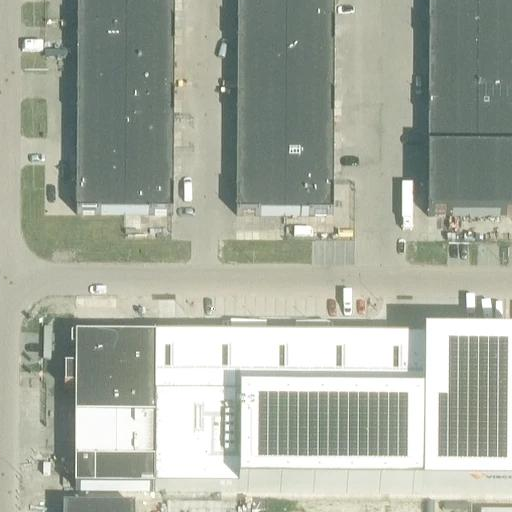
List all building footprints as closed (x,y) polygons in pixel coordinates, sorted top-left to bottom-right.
[(125,0),(76,0),(76,23),(125,23),(125,0)] [(173,0),(125,0),(125,23),(173,24),(173,0)] [(285,0),(236,0),(236,24),(285,24),(285,0)] [(285,0),(285,24),(333,25),(333,0),(285,0)] [(427,218),(475,218),(511,218),(511,0),(476,0),(476,25),(428,25),(427,57),(427,89),(427,121),(427,153),(427,185),(427,218)] [(427,0),(428,25),(476,25),(476,0),(427,0)] [(76,23),(76,55),(125,55),(125,23),(76,23)] [(125,23),(125,55),(173,56),(173,24),(125,23)] [(236,24),(236,56),(285,56),(285,24),(236,24)] [(285,24),(285,56),(333,57),(333,25),(285,24)] [(125,55),(76,55),(76,87),(124,87),(125,55)] [(173,56),(125,55),(124,87),(173,88),(173,56)] [(285,56),(236,56),(236,88),(284,88),(285,56)] [(285,56),(284,88),(333,89),(333,57),(285,56)] [(124,87),(76,87),(76,119),(124,119),(124,87)] [(173,88),(124,87),(124,119),(173,120),(173,88)] [(284,88),(236,88),(236,120),(284,120),(284,88)] [(284,88),(284,120),(333,121),(333,89),(284,88)] [(124,119),(76,119),(76,151),(124,151),(124,119)] [(124,119),(124,151),(172,152),(173,120),(124,119)] [(284,120),(236,120),(236,152),(284,152),(284,120)] [(333,121),(284,120),(284,152),(333,153),(333,121)] [(124,151),(76,151),(75,215),(124,216),(124,151)] [(172,152),(124,151),(124,216),(172,216),(172,152)] [(284,152),(236,152),(235,216),(284,217),(284,152)] [(284,152),(284,217),(332,217),(333,153),(284,152)] [(74,492),(511,494),(511,342),(423,342),(423,341),(155,339),(155,340),(71,339),(71,350),(75,350),(74,370),(64,370),(64,389),(74,390),(74,419),(154,420),(153,464),(74,463),(74,492)]
